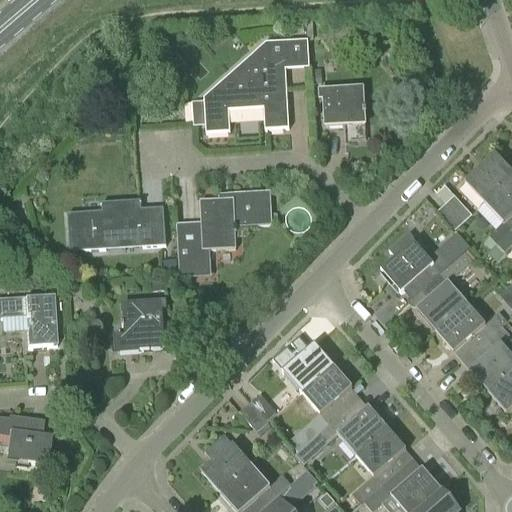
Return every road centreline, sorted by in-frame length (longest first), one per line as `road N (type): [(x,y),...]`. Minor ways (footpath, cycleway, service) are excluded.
road 1 (residential): [(511,507),(314,276)]
road 2 (residential): [(142,463),(314,276)]
road 3 (residential): [(365,224),(297,164),(159,170)]
road 4 (residential): [(365,224),(511,87)]
road 5 (residential): [(142,463),(78,402),(0,401)]
